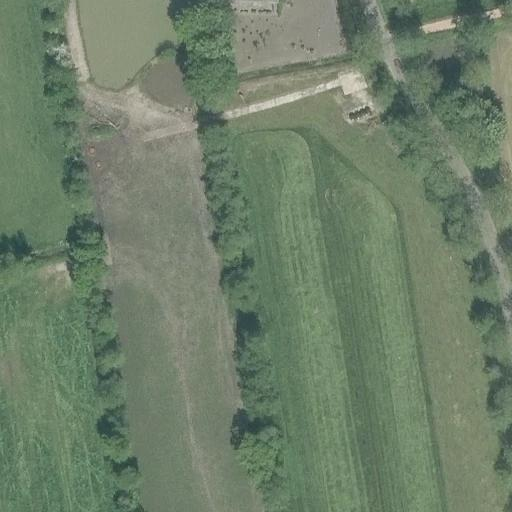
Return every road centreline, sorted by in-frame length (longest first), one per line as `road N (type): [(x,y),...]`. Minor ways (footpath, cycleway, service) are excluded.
road 1 (unclassified): [(511,341),(479,217),(364,0)]
road 2 (track): [(385,43),(511,13)]
